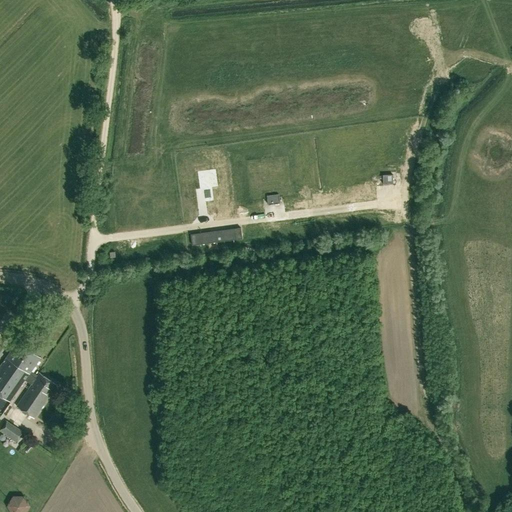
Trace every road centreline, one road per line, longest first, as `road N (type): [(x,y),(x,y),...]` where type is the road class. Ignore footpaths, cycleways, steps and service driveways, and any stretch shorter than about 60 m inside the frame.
road 1 (unclassified): [(135,511),(96,437),(83,326),(70,302),(30,278),(0,276)]
road 2 (track): [(92,239),(115,7)]
